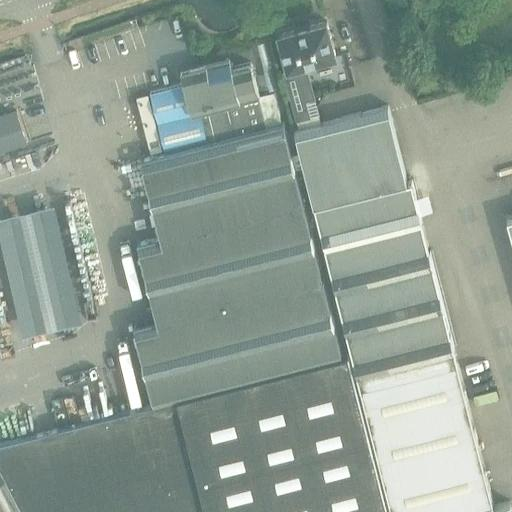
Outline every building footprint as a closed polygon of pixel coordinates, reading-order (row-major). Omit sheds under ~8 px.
[(281,42),(291,73),(337,60),(327,25),(310,29),(311,33),(281,42)] [(182,76),(184,85),(150,94),(157,123),(165,153),(142,159),(150,193),(154,208),(162,239),(139,244),(148,280),(151,293),(158,322),(135,327),(144,361),(147,374),(155,407),(0,445),(0,462),(26,511),(385,511),(355,398),(344,360),(336,326),(332,313),(319,264),(316,251),(313,238),(302,194),(295,171),(291,157),(281,124),(277,125),(270,95),(259,97),(251,65),(250,64),(231,69),(229,64),(229,63),(182,75),(182,76)] [(402,175),(386,107),(364,112),(341,117),(358,186),(402,175)] [(14,111),(0,115),(0,153),(26,144),(14,111)] [(319,114),(297,120),(299,128),(319,123),(321,122),(319,114)] [(312,197),(358,186),(341,117),(321,122),(319,123),(299,128),(294,129),(312,197)] [(341,324),(441,297),(437,286),(411,181),(407,182),(360,194),(319,204),(313,205),(309,206),(319,243),(341,324)] [(0,215),(0,269),(16,338),(30,335),(44,331),(58,328),(72,325),(44,205),(30,208),(16,212),(2,215),(0,215)] [(355,375),(454,349),(441,297),(341,324),(355,375)] [(369,427),(467,401),(454,349),(355,375),(369,427)] [(382,478),(481,453),(475,433),(467,401),(369,427),(382,478)] [(460,511),(494,504),(481,453),(382,478),(391,511),(460,511)] [(511,511),(510,503),(476,511),(511,511)]
